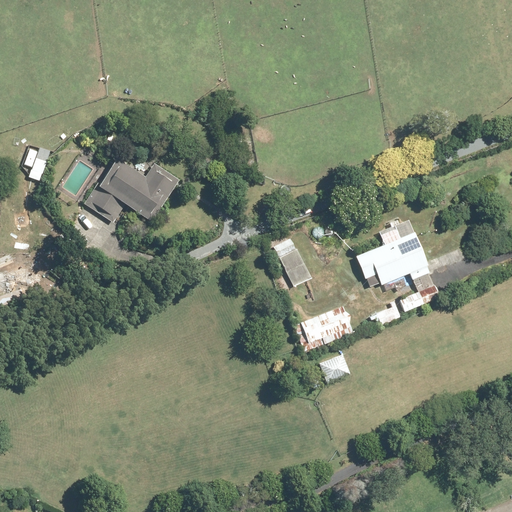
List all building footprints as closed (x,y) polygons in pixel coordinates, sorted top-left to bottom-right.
[(38,151),(29,148),(23,165),(31,168),(28,178),(40,182),(47,161),(36,158),(38,151)] [(92,181),(81,201),(112,220),(122,204),(152,220),(177,175),(149,160),(144,169),(111,153),(93,182),(92,181)] [(380,241),(351,252),(360,276),(372,271),(376,282),(406,271),(414,289),(432,282),(421,252),(407,218),(375,229),(380,241)] [(293,237),(272,245),(288,285),(309,277),(293,237)] [(433,283),(395,297),(399,307),(437,293),(433,283)] [(29,287),(0,292),(0,319),(34,312),(29,287)] [(339,304),(295,318),(305,346),(348,332),(339,304)] [(340,352),(314,362),(321,381),(347,371),(340,352)]
